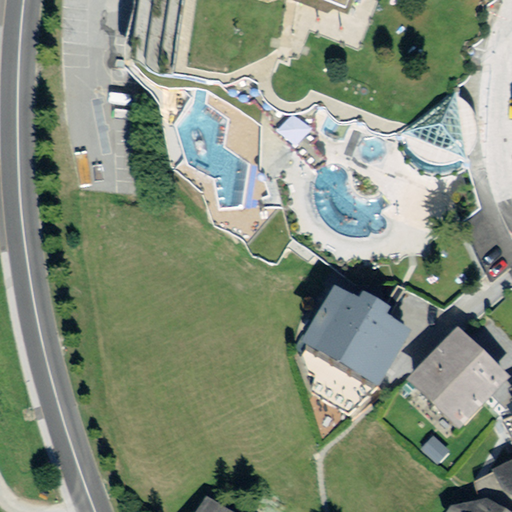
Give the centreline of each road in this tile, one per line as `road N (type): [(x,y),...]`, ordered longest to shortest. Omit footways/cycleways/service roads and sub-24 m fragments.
road 1 (tertiary): [(26,0),(18,70),(23,259),(93,511)]
road 2 (residential): [(511,14),(497,140)]
